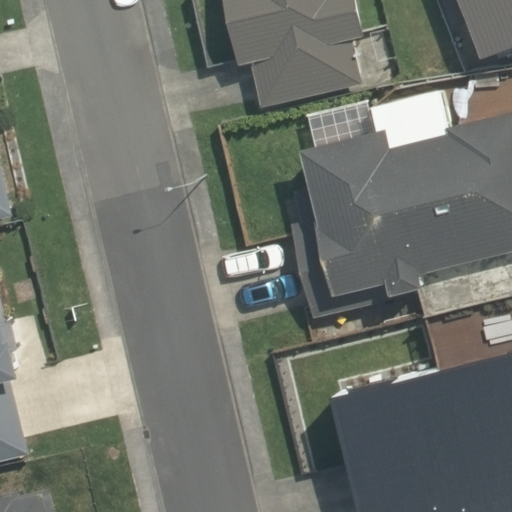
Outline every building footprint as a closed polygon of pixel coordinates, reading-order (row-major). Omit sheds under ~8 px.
[(363,0),(232,0),(247,67),(259,64),(269,108),(370,85),(360,39),(371,36),(363,0)] [(511,0),(450,0),(461,29),(479,22),(494,57),(511,49),(511,0)] [(297,224),(321,317),(412,296),(411,293),(432,289),(429,274),(511,254),(511,114),(454,128),(456,134),(402,147),(398,127),(314,147),(323,184),(300,189),(307,222),(297,224)] [(0,218),(20,213),(0,133),(0,218)] [(17,375),(31,372),(1,259),(0,259),(0,461),(36,453),(17,375)] [(511,511),(511,352),(346,393),(374,511),(511,511)] [(65,511),(58,483),(29,490),(27,485),(0,490),(0,511),(65,511)]
